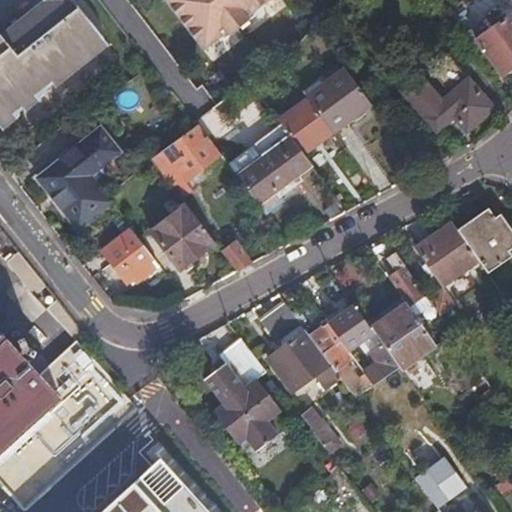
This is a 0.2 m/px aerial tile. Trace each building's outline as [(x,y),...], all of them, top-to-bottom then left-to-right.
[(0,121),(102,39),(69,0),(38,0),(0,31),(0,121)] [(163,0),(159,3),(201,56),(223,38),(225,41),(245,26),(242,23),(271,0),(163,0)] [(511,69),(511,21),(508,17),(476,41),(503,76),(511,69)] [(352,119),(370,105),(345,70),(336,77),(326,84),(352,119)] [(271,91),(261,75),(250,82),(262,98),(271,91)] [(495,109),(470,79),(441,103),(419,78),(402,92),(436,133),(454,117),(467,133),(495,109)] [(332,132),(352,119),(326,84),(307,98),(332,132)] [(281,125),(303,153),(330,133),(307,103),(280,123),(281,125)] [(197,124),(194,126),(152,160),(175,189),(221,155),(197,124)] [(228,165),(259,205),(311,165),(303,153),(281,125),(228,165)] [(111,202),(107,196),(90,175),(118,152),(99,129),(36,180),(77,230),(111,202)] [(216,243),(187,205),(152,232),(180,270),(216,243)] [(488,274),(510,259),(511,258),(507,252),(511,248),(511,234),(508,230),(503,234),(487,210),(456,231),(476,261),(488,274)] [(456,231),(451,223),(415,248),(441,286),(476,261),(456,231)] [(137,282),(159,265),(131,228),(101,251),(127,284),(134,278),(137,282)] [(238,272),(252,264),(234,240),(221,250),(222,251),(238,272)] [(43,281),(19,252),(7,261),(31,291),(43,281)] [(424,295),(395,253),(385,259),(395,272),(391,275),(410,304),(424,295)] [(85,335),(57,300),(46,309),(73,342),(74,341),(76,343),(85,335)] [(435,346),(403,303),(370,328),(381,344),(385,350),(389,355),(398,368),(400,370),(435,346)] [(257,320),(276,343),(298,327),(280,304),(257,320)] [(353,306),(327,325),(346,351),(357,342),(367,356),(370,352),(373,358),(385,350),(381,344),(379,345),(353,306)] [(346,351),(327,325),(309,337),(340,379),(355,399),(370,389),(372,387),(366,379),(357,384),(345,367),(341,370),(338,365),(343,362),(338,356),(346,351)] [(309,337),(305,332),(270,360),(293,390),(315,374),(325,389),(340,379),(309,337)] [(74,341),(73,342),(38,375),(0,333),(0,485),(23,511),(136,408),(76,343),(74,341)] [(265,374),(238,340),(217,357),(221,363),(215,367),(207,365),(207,374),(201,379),(222,406),(211,414),(234,444),(243,437),(254,453),(276,437),(265,421),(280,410),(256,380),(265,374)] [(383,379),(398,368),(389,355),(362,374),(366,379),(372,387),(383,379)] [(403,404),(383,379),(372,387),(370,389),(389,415),(403,404)] [(495,397),(489,390),(478,397),(483,406),(495,397)] [(494,447),(457,392),(443,402),(480,456),(494,447)] [(299,417),(323,449),(337,439),(322,421),(319,424),(309,409),(299,417)] [(415,480),(438,511),(466,489),(443,459),(415,480)] [(496,500),(511,486),(511,478),(509,476),(490,492),(496,500)] [(208,511),(183,485),(162,504),(138,478),(97,511),(208,511)]
